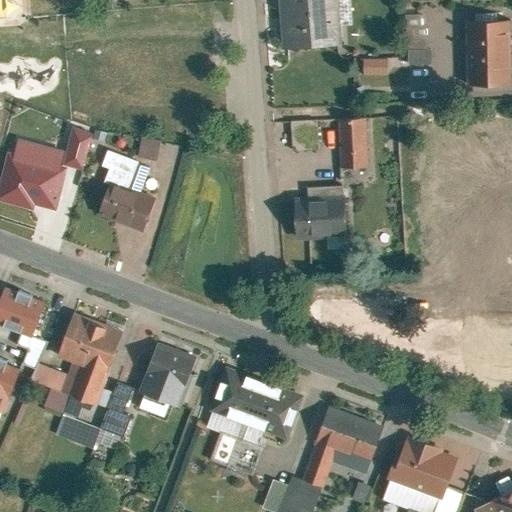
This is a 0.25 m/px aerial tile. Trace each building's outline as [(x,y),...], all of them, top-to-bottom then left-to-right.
[(345,0),(287,0),(291,46),(348,42),(345,0)] [(408,14),(409,45),(425,44),(424,14),(408,14)] [(511,54),(511,19),(469,20),(471,85),(511,83),(511,54)] [(365,59),(366,75),(389,73),(389,58),(365,59)] [(374,115),(344,116),(345,165),(375,164),(374,115)] [(323,117),(297,117),(298,147),(324,146),(323,117)] [(467,124),(423,125),(428,351),(477,348),(473,240),(511,239),(511,144),(467,145),(467,124)] [(83,155),(17,138),(1,198),(67,215),(83,155)] [(162,144),(143,140),(139,161),(158,164),(162,144)] [(171,163),(176,146),(165,142),(159,159),(171,163)] [(151,171),(109,154),(103,169),(109,172),(104,186),(111,189),(99,219),(144,237),(157,203),(141,197),(151,171)] [(354,199),(298,200),(299,236),(355,235),(354,199)] [(46,307),(7,292),(0,310),(0,329),(32,342),(46,307)] [(82,364),(98,322),(74,313),(57,354),(82,364)] [(124,332),(98,322),(82,364),(70,394),(95,404),(124,332)] [(178,411),(196,363),(159,348),(140,397),(178,411)] [(18,374),(0,367),(0,418),(2,419),(18,374)] [(287,443),(304,400),(227,370),(210,414),(287,443)] [(371,466),(383,436),(328,416),(303,483),(324,490),(338,454),(371,466)] [(262,451),(222,437),(212,464),(252,479),(262,451)] [(458,462),(408,445),(393,486),(444,504),(458,462)] [(315,511),(323,493),(292,481),(289,490),(280,511),(315,511)] [(263,511),(280,511),(289,490),(274,485),(263,511)] [(353,503),(365,508),(372,491),(360,486),(353,503)] [(511,511),(511,499),(486,511),(511,511)]
